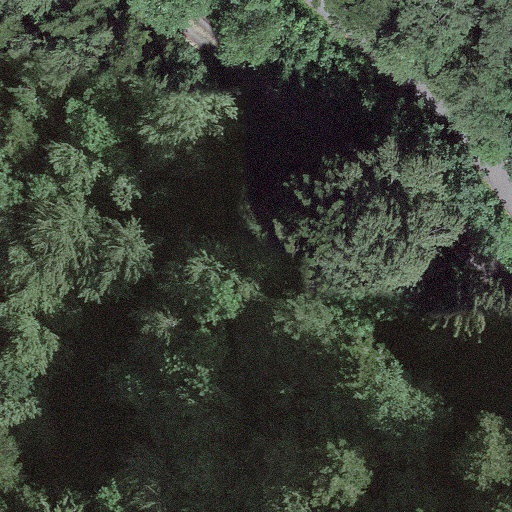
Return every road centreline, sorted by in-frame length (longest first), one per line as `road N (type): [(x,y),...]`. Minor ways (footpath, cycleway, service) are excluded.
road 1 (track): [(511,292),(174,0)]
road 2 (track): [(511,195),(439,104),(317,0)]
